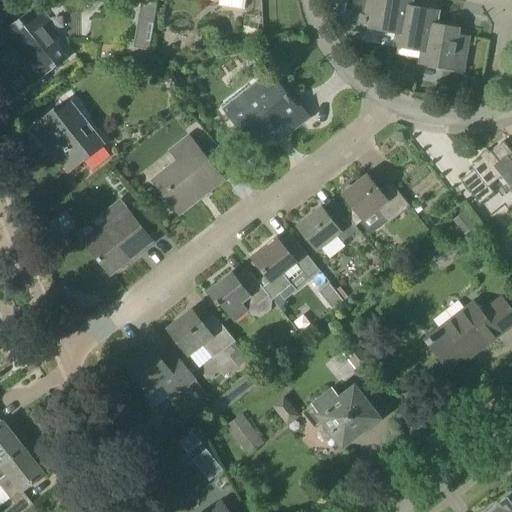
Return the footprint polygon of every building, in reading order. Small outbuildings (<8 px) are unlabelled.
[(142,0),(138,20),(154,23),(157,3),(142,0)] [(219,0),(219,5),(245,9),(246,0),(219,0)] [(412,6),(412,0),(353,0),(351,11),(371,15),(369,28),(396,33),(396,32),(401,33),(406,5),(412,6)] [(35,82),(68,56),(58,44),(62,42),(48,24),(51,22),(37,5),(16,21),(17,21),(3,32),(25,59),(28,57),(31,61),(23,68),(35,82)] [(437,24),(439,11),(412,6),(406,5),(401,33),(396,32),(396,33),(394,46),(421,51),(427,51),(431,23),(437,24)] [(437,24),(431,23),(427,51),(421,51),(419,64),(465,72),(470,37),(458,35),(459,28),(437,24)] [(291,32),(287,33),(293,55),(303,47),(291,32)] [(297,108),(269,73),(251,88),(247,84),(221,106),(230,118),(255,149),(278,131),(283,137),(309,117),(300,105),(297,108)] [(468,77),(466,92),(480,94),(482,79),(468,77)] [(105,145),(70,102),(57,112),(54,108),(30,127),(47,149),(50,147),(70,172),(105,145)] [(205,194),(224,180),(189,136),(171,151),(179,160),(158,177),(167,189),(162,192),(177,211),(202,191),(205,194)] [(511,151),(511,152),(503,141),(471,167),(473,170),(460,180),(479,204),(494,193),(489,186),(502,177),(510,188),(509,189),(511,192),(511,151)] [(383,195),(379,191),(366,174),(342,193),(354,208),(363,219),(364,220),(377,209),(389,224),(410,207),(391,183),(390,184),(393,187),(383,195)] [(346,214),(339,205),(327,214),(321,206),(297,225),(317,250),(336,236),(342,243),(358,230),(355,225),(346,214)] [(135,248),(149,237),(125,206),(83,241),(110,274),(138,253),(135,248)] [(354,208),(346,214),(355,225),(363,219),(354,208)] [(466,209),(453,221),(466,237),(480,225),(466,209)] [(319,270),(291,234),(281,242),(276,237),(251,257),(270,281),(263,287),(270,296),(278,306),(286,300),(280,293),(291,285),(290,283),(303,273),(308,279),(319,270)] [(249,296),(257,306),(270,296),(263,287),(250,272),(239,280),(232,272),(207,292),(218,305),(220,304),(233,322),(248,310),(242,302),(249,296)] [(328,283),(318,292),(332,309),(342,300),(335,291),(328,283)] [(511,324),(511,311),(502,299),(482,314),(473,303),(425,341),(428,345),(430,344),(449,368),(476,347),(478,350),(511,324)] [(208,329),(203,323),(192,309),(167,329),(188,355),(189,355),(199,368),(212,358),(213,359),(235,341),(219,320),(208,329)] [(342,384),(371,361),(356,341),(326,364),(342,384)] [(161,383),(172,396),(195,379),(175,354),(164,363),(151,347),(141,355),(140,353),(125,364),(148,393),(161,383)] [(238,349),(229,357),(238,368),(248,360),(238,349)] [(377,417),(354,388),(341,399),(333,389),(302,412),(314,428),(324,420),(343,444),(377,417)] [(299,414),(285,395),(271,407),(285,425),(299,414)] [(248,455),(264,443),(243,413),(227,425),(248,455)] [(0,466),(24,448),(3,422),(0,424),(0,466)] [(156,428),(141,439),(149,449),(163,437),(156,428)] [(193,432),(179,442),(188,453),(201,443),(193,432)] [(24,511),(33,506),(21,491),(43,474),(24,448),(0,466),(0,468),(5,475),(0,479),(0,484),(11,498),(15,502),(2,511),(24,511)] [(511,511),(511,493),(498,504),(504,511),(511,511)] [(235,511),(223,496),(204,511),(202,508),(196,511),(235,511)]
